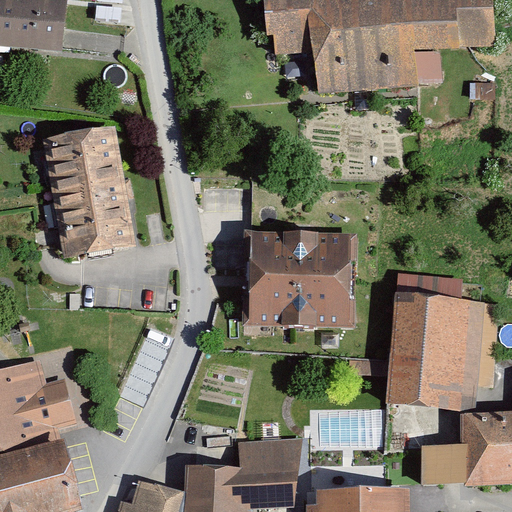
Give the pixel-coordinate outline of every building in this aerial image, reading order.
[(265,0),(269,53),(313,50),(315,87),(444,78),(442,52),(452,51),(451,41),(493,39),(490,0),(265,0)] [(0,49),(56,56),(61,11),(0,4),(0,49)] [(134,237),(115,129),(50,140),(68,249),(134,237)] [(355,320),(354,236),(249,237),(249,320),(355,320)] [(500,303),(394,295),(387,404),(475,410),(477,382),(494,383),(500,303)] [(0,455),(60,438),(57,426),(75,421),(64,382),(47,387),(40,361),(0,372),(0,455)] [(462,445),(424,447),(423,487),(511,483),(511,411),(462,414),(462,445)] [(0,511),(66,511),(81,508),(60,438),(0,455),(0,511)] [(304,439),(239,443),(241,467),(188,465),(185,511),(253,511),(253,510),(294,507),(304,439)] [(179,511),(184,492),(139,480),(134,503),(122,501),(118,511),(179,511)] [(410,511),(410,487),(316,490),(316,504),(307,505),(307,511),(410,511)]
